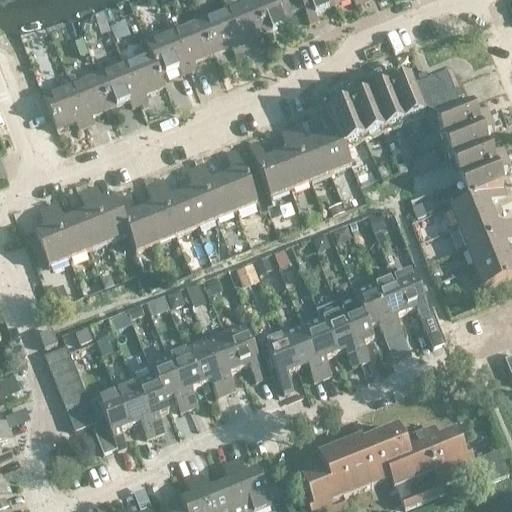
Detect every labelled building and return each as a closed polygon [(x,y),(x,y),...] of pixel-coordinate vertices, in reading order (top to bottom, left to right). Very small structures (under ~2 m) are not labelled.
[(289,0),(253,0),(250,1),(255,14),(264,37),(284,29),(286,36),(295,33),(289,18),(295,15),(289,0)] [(289,0),(295,15),(302,12),(308,27),(316,24),(314,17),(333,10),(328,0),(289,0)] [(359,0),(328,0),(333,10),(351,2),(354,9),(362,6),(359,0)] [(250,1),(223,12),(241,54),(249,51),(246,44),(255,40),(264,37),(255,14),(250,1)] [(223,12),(197,23),(211,58),(231,50),(234,57),(241,54),(223,12)] [(197,23),(170,33),(188,76),(196,73),(193,66),(211,58),(197,23)] [(83,28),(82,35),(89,36),(90,29),(83,28)] [(149,42),(146,33),(140,36),(144,44),(149,42)] [(149,42),(144,44),(148,56),(163,91),(164,91),(159,79),(177,72),(180,79),(188,76),(170,33),(149,42)] [(81,42),(73,46),(78,58),(86,54),(81,42)] [(148,56),(121,66),(139,109),(141,108),(147,105),(148,105),(145,98),(163,91),(148,56)] [(402,127),(421,120),(426,84),(424,78),(397,89),(386,64),(378,67),(402,127)] [(121,66),(95,77),(109,113),(128,105),(131,112),(139,109),(121,66)] [(402,127),(378,67),(369,71),(379,96),(367,100),(382,136),(402,127)] [(95,77),(68,88),(85,130),(94,127),(91,120),(109,113),(95,77)] [(426,84),(421,120),(433,124),(458,101),(449,79),(443,77),(426,84)] [(382,136),(367,100),(356,105),(346,80),(337,84),(362,144),(382,136)] [(329,116),(343,151),(362,144),(337,84),(329,87),(339,112),(329,116)] [(68,88),(41,99),(55,135),(75,127),(78,133),(85,130),(68,88)] [(442,145),(502,120),(498,112),(473,122),(464,99),(458,101),(433,124),(442,145)] [(343,151),(329,116),(319,120),(326,137),(314,142),(329,177),(349,169),(342,152),(343,151)] [(449,164),(485,150),(480,139),(505,129),(502,120),(442,145),(449,164)] [(287,133),(308,186),(329,177),(314,142),(303,147),(296,130),(287,133)] [(274,158),(289,194),(308,186),(287,133),(278,137),(285,154),(274,158)] [(289,194),(274,158),(263,163),(256,146),(246,150),(268,202),(289,194)] [(457,184),(511,162),(511,152),(489,162),(485,150),(449,164),(457,184)] [(399,154),(392,156),(397,168),(403,166),(399,154)] [(220,181),(234,216),(255,208),(234,155),(225,159),(232,176),(220,181)] [(511,162),(457,184),(465,203),(500,189),(497,179),(511,172),(511,162)] [(193,171),(215,224),(234,216),(220,181),(210,185),(203,168),(193,171)] [(180,197),(195,232),(215,224),(193,171),(185,175),(192,192),(180,197)] [(154,187),(175,240),(195,232),(180,197),(170,201),(162,184),(154,187)] [(84,187),(75,190),(77,197),(87,194),(84,187)] [(141,213),(155,248),(175,240),(154,187),(145,191),(152,208),(141,213)] [(500,189),(465,203),(465,204),(448,211),(456,231),(492,217),(487,206),(504,199),(500,189)] [(128,239),(114,203),(102,208),(95,190),(87,194),(108,247),(128,239)] [(74,219),(88,255),(108,247),(87,194),(77,197),(85,215),(74,219)] [(155,248),(141,213),(129,218),(122,200),(114,203),(128,239),(135,256),(155,248)] [(47,210),(68,263),(88,255),(74,219),(62,224),(55,206),(47,210)] [(341,206),(329,211),(333,220),(344,216),(341,206)] [(421,208),(413,211),(417,222),(425,219),(421,208)] [(68,263),(47,210),(38,214),(45,231),(33,236),(48,271),(68,263)] [(379,217),(368,222),(373,236),(384,232),(379,217)] [(465,252),(511,232),(511,222),(496,229),(492,217),(456,231),(465,252)] [(347,230),(332,236),(336,247),(352,241),(347,230)] [(473,272),(509,258),(504,246),(511,242),(511,232),(465,252),(473,272)] [(324,239),(312,244),(317,256),(324,253),(327,246),(324,239)] [(283,254),(272,258),(277,270),(288,266),(283,254)] [(511,265),(509,258),(473,272),(481,293),(511,280),(511,265)] [(266,262),(254,266),(258,277),(270,273),(266,262)] [(251,268),(231,276),(238,295),(258,287),(251,268)] [(329,269),(321,272),(323,277),(325,281),(333,278),(329,269)] [(391,282),(406,318),(416,314),(423,329),(432,353),(445,349),(431,314),(428,315),(411,274),(391,282)] [(103,281),(99,282),(103,292),(112,288),(110,283),(103,281)] [(391,282),(372,289),(393,341),(402,338),(396,322),(406,318),(391,282)] [(216,283),(205,287),(210,298),(221,294),(216,283)] [(62,288),(48,294),(54,309),(69,303),(62,288)] [(198,289),(185,294),(191,309),(204,304),(198,289)] [(353,297),(357,308),(358,308),(368,333),(369,333),(379,329),(385,345),(393,341),(372,289),(353,297)] [(178,295),(165,300),(170,312),(183,307),(178,295)] [(353,297),(334,305),(360,368),(369,364),(363,348),(373,344),(369,333),(368,333),(358,308),(357,308),(353,297)] [(162,301),(146,307),(150,319),(167,313),(162,301)] [(334,305),(316,312),(320,323),(334,359),(345,355),(352,371),(360,368),(334,305)] [(138,310),(126,315),(130,324),(142,320),(138,310)] [(122,319),(110,324),(114,335),(126,330),(122,319)] [(320,323),(301,331),(322,383),(331,379),(325,363),(334,359),(320,323)] [(243,330),(224,337),(238,374),(249,370),(255,386),(264,382),(255,360),(243,330)] [(301,331),(282,338),(297,375),(307,371),(313,386),(322,383),(301,331)] [(74,338),(79,350),(91,345),(86,333),(74,338)] [(57,348),(52,334),(38,339),(44,353),(57,348)] [(224,337),(205,345),(226,397),(235,394),(229,378),(238,374),(224,337)] [(282,338),(262,346),(283,398),(293,394),(287,378),(297,375),(282,338)] [(105,343),(96,347),(101,360),(110,356),(105,343)] [(205,345),(186,353),(201,389),(211,385),(218,401),(226,397),(205,345)] [(185,349),(166,357),(167,360),(188,413),(197,409),(191,393),(201,389),(186,353),(185,349)] [(66,351),(44,360),(49,371),(71,362),(66,351)] [(167,360),(148,368),(150,371),(167,415),(168,415),(164,404),(173,400),(180,416),(188,413),(167,360)] [(71,362),(49,371),(53,381),(75,372),(71,362)] [(150,371),(131,378),(134,387),(155,439),(164,435),(158,419),(167,415),(150,371)] [(75,372),(53,381),(57,392),(79,383),(75,372)] [(1,382),(6,398),(25,392),(20,376),(1,382)] [(79,383),(57,392),(62,403),(84,394),(79,383)] [(134,387),(115,394),(130,431),(140,427),(146,443),(155,439),(134,387)] [(84,394),(62,403),(66,413),(88,404),(84,394)] [(106,427),(93,432),(104,458),(116,453),(117,455),(127,451),(120,434),(130,431),(115,394),(96,402),(106,427)] [(88,404),(66,413),(70,424),(93,415),(88,404)] [(93,415),(70,424),(75,435),(97,426),(93,415)] [(0,436),(9,433),(5,424),(0,425),(0,436)] [(395,491),(402,511),(408,511),(444,499),(440,487),(475,473),(466,450),(461,452),(454,434),(436,441),(432,431),(401,444),(396,431),(360,445),(359,442),(317,458),(319,462),(306,468),(310,479),(301,482),(309,503),(305,505),(308,511),(346,511),(342,501),(389,483),(393,491),(395,491)] [(9,433),(0,436),(0,458),(1,459),(0,457),(0,446),(12,441),(9,433)] [(0,468),(11,463),(10,454),(1,459),(0,458),(0,468)] [(497,454),(475,463),(486,488),(507,479),(497,454)] [(230,465),(248,511),(263,511),(270,510),(255,473),(245,477),(239,462),(230,465)] [(248,511),(230,465),(221,468),(228,484),(217,488),(226,511),(248,511)] [(226,511),(217,488),(207,492),(201,477),(192,480),(204,511),(226,511)] [(182,511),(204,511),(192,480),(183,484),(190,500),(180,504),(182,511)] [(0,502),(5,501),(12,498),(8,489),(0,491),(0,502)] [(182,511),(180,504),(178,499),(169,503),(172,511),(182,511)] [(5,501),(0,502),(0,511),(2,511),(9,510),(5,501)]
